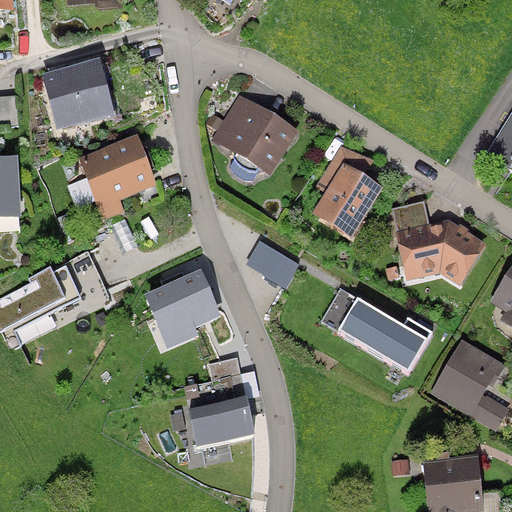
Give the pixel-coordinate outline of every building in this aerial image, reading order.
[(15,0),(0,0),(0,18),(17,18),(15,0)] [(213,0),(232,12),(239,1),(256,12),(263,0),(213,0)] [(105,66),(43,81),(58,139),(119,124),(105,66)] [(297,129),(237,94),(210,140),(270,175),(297,129)] [(18,101),(0,101),(0,130),(19,130),(18,101)] [(511,111),(486,153),(511,170),(511,169),(511,111)] [(142,138),(78,159),(100,227),(126,219),(122,207),(160,194),(142,138)] [(370,161),(341,143),(314,187),(323,192),(311,213),(352,237),(384,184),(364,172),(370,161)] [(19,166),(0,166),(0,224),(21,224),(19,166)] [(425,201),(391,207),(396,230),(391,230),(402,282),(439,274),(459,287),(488,244),(449,219),(429,222),(425,201)] [(298,264),(259,240),(245,263),(283,287),(298,264)] [(33,287),(0,299),(0,334),(14,329),(21,346),(59,331),(57,325),(109,304),(89,256),(65,266),(67,273),(53,279),(51,273),(30,281),(33,287)] [(511,260),(488,301),(507,312),(501,321),(511,327),(511,260)] [(218,324),(199,279),(145,302),(154,322),(162,319),(168,334),(207,317),(212,327),(218,324)] [(427,337),(357,296),(338,329),(408,370),(427,337)] [(503,361),(464,338),(431,394),(494,431),(508,409),(483,395),(503,361)] [(248,393),(187,407),(195,444),(256,430),(248,393)] [(477,456),(422,462),(427,511),(464,511),(483,510),(477,456)] [(407,459),(391,460),(392,477),(408,476),(407,459)]
